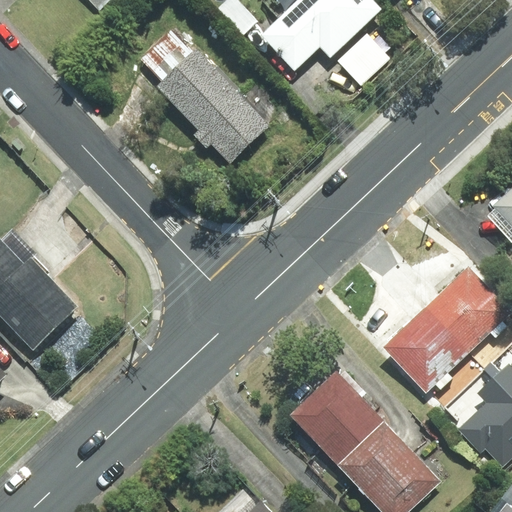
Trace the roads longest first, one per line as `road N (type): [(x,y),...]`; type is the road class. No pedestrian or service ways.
road 1 (secondary): [(241,312),(511,56)]
road 2 (residential): [(0,56),(241,312)]
road 3 (secondary): [(29,511),(241,312)]
